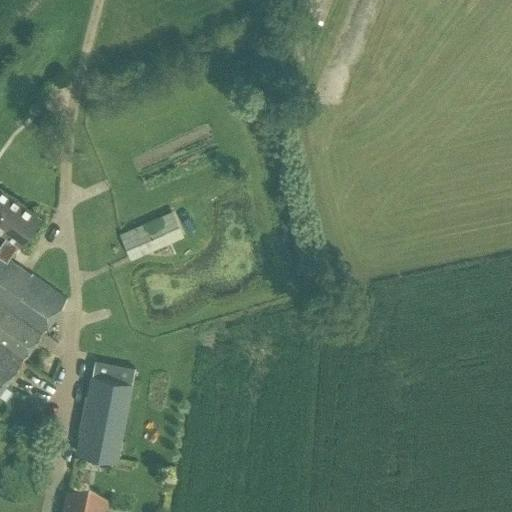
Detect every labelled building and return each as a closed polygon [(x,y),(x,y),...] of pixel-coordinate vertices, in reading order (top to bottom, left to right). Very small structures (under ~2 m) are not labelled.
[(334,23),(333,0),(307,0),(308,23),(334,23)] [(20,245),(40,217),(0,188),(0,230),(6,235),(0,243),(0,394),(6,399),(12,391),(5,385),(66,299),(7,257),(17,243),(20,245)] [(130,259),(183,235),(172,209),(118,234),(130,259)] [(117,461),(135,368),(94,360),(92,374),(89,374),(74,452),(117,461)] [(149,402),(149,375),(140,375),(139,402),(149,402)] [(106,511),(107,507),(67,499),(65,511),(106,511)]
